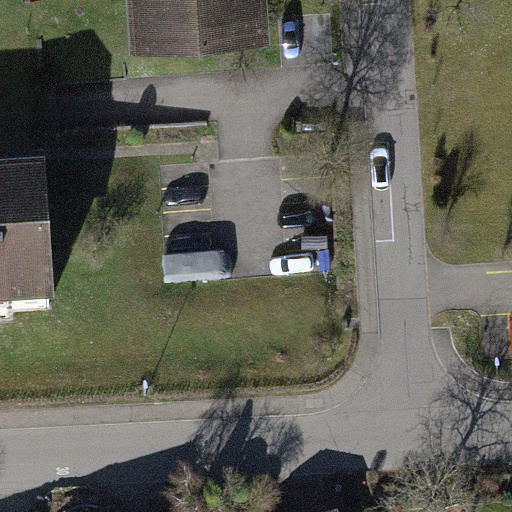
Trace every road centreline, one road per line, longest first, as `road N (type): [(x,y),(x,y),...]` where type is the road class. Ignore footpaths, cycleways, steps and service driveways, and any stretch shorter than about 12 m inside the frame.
road 1 (residential): [(395,0),(412,441)]
road 2 (residential): [(0,461),(412,441)]
